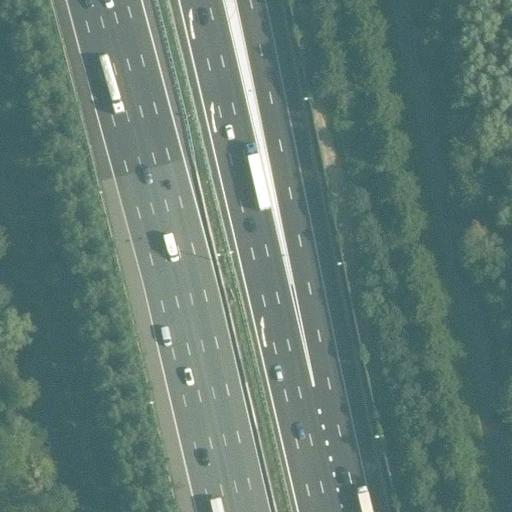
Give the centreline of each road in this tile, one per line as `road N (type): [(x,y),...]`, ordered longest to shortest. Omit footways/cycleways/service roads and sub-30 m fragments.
road 1 (motorway): [(105,0),(237,511)]
road 2 (motorway): [(340,511),(225,0)]
